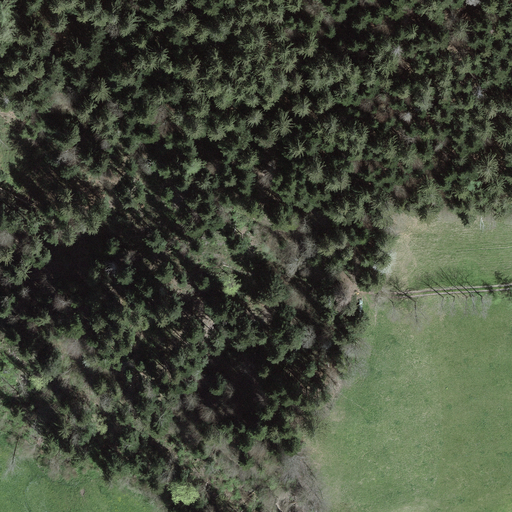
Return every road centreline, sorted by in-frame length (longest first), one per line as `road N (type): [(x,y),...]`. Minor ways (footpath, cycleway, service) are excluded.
road 1 (track): [(511,288),(382,296),(359,287),(321,217),(268,184),(251,112),(200,83),(183,0)]
road 2 (track): [(29,0),(111,17),(164,103),(224,140),(245,211),(295,230),(351,287),(369,292)]
